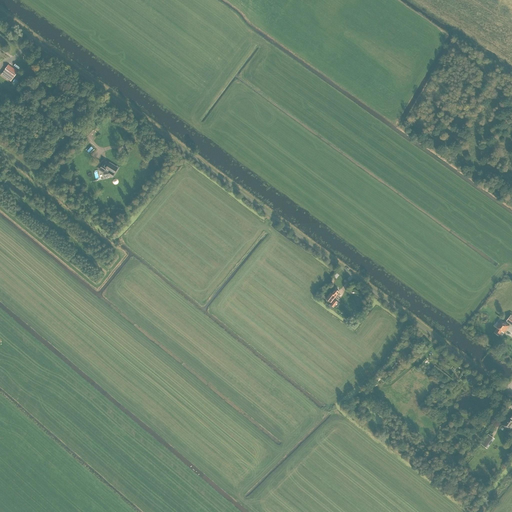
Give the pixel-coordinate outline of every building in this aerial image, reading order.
[(5,69),(14,76),(18,71),(8,64),(5,69)] [(118,168),(109,162),(108,164),(107,164),(105,164),(105,165),(103,164),(99,169),(103,172),(103,173),(103,175),(109,174),(112,176),(118,168)] [(331,303),(339,292),(335,289),(331,295),(329,294),(326,299),(331,303)] [(328,306),(332,309),(337,302),(335,300),(331,306),(329,304),(328,306)] [(504,333),(509,326),(501,321),(496,327),(497,328),(494,332),(498,336),(501,331),(504,333)] [(398,364),(395,361),(390,368),(393,370),(398,364)] [(508,417),(507,417),(501,425),(509,431),(511,427),(511,420),(511,419),(511,413),(508,417)] [(486,448),(493,438),(488,434),(481,444),(486,448)]
